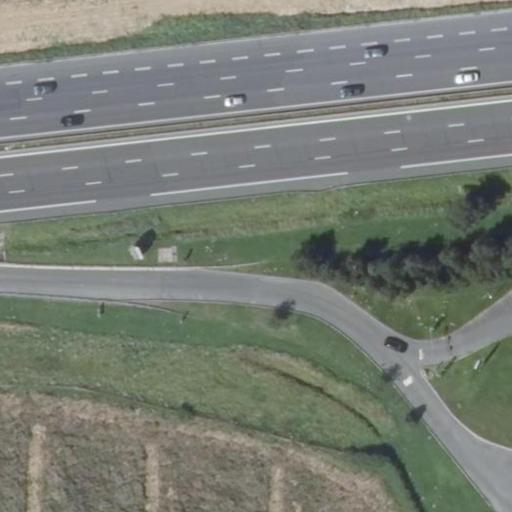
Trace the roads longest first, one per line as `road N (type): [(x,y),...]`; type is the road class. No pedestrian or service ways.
road 1 (unclassified): [(303,511),(464,0)]
road 2 (motorway): [(0,184),(511,128)]
road 3 (motorway): [(511,50),(0,106)]
road 4 (motorway): [(0,277),(321,297),(399,356)]
